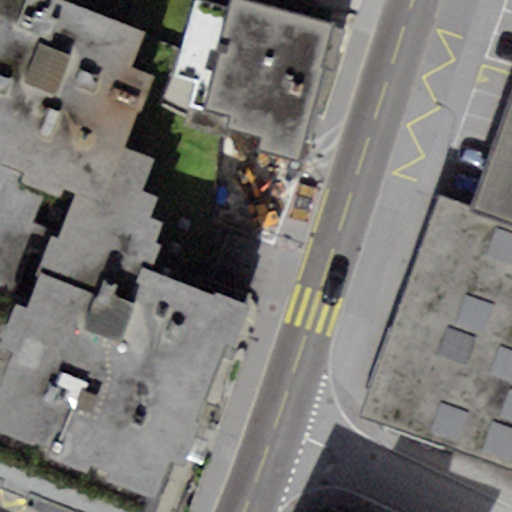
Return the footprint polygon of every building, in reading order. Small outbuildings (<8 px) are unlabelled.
[(144,33),(60,0),(0,0),(0,333),(3,335),(15,307),(26,311),(40,275),(33,272),(47,235),(56,239),(73,197),(100,208),(124,148),(151,80),(128,67),(144,33)] [(331,26),(238,0),(227,0),(225,8),(195,0),(194,0),(175,72),(197,78),(189,105),(227,116),(224,127),(259,137),(254,154),(299,167),(326,71),(319,69),(331,26)] [(511,224),(511,94),(472,210),(511,224)] [(155,161),(124,148),(100,208),(73,197),(56,239),(47,235),(33,272),(40,275),(26,311),(15,307),(3,335),(19,341),(0,388),(0,477),(85,511),(151,511),(170,465),(181,470),(248,307),(151,268),(160,247),(153,244),(160,225),(148,220),(156,200),(141,194),(155,161)] [(511,224),(472,210),(439,198),(357,421),(511,478),(511,224)]
